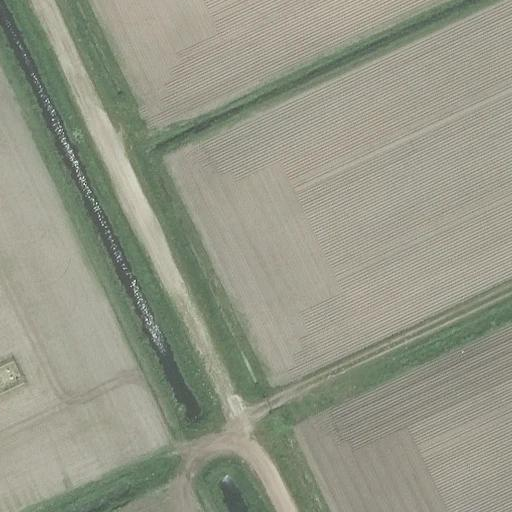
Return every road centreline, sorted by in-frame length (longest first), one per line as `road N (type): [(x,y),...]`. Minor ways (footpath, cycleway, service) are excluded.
road 1 (track): [(282,511),(45,0)]
road 2 (track): [(511,291),(239,418)]
